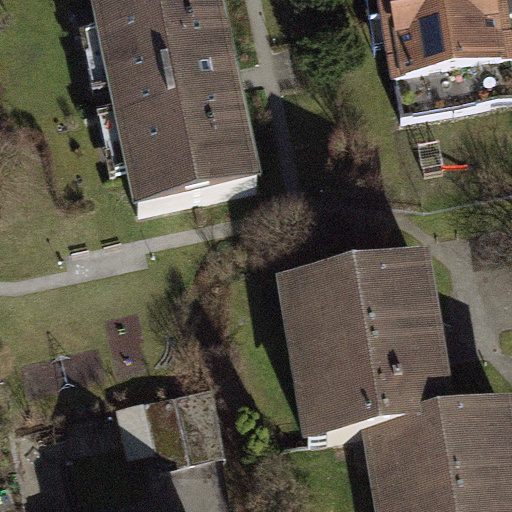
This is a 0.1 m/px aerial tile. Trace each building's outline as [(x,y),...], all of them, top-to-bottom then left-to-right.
[(255,204),(213,0),(147,0),(87,12),(131,229),(255,204)] [(371,0),(388,104),(508,86),(495,7),(494,0),(371,0)] [(444,365),(429,282),(276,309),(304,467),(368,456),(457,440),(444,365)] [(148,421),(158,479),(222,468),(212,410),(148,421)] [(511,511),(511,430),(457,440),(368,456),(378,511),(511,511)]
